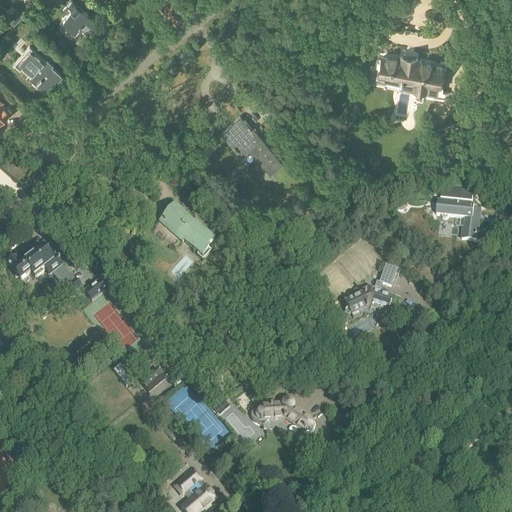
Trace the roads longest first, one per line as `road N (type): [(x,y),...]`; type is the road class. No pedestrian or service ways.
road 1 (residential): [(0,229),(98,103),(227,0)]
road 2 (residential): [(374,511),(511,398)]
